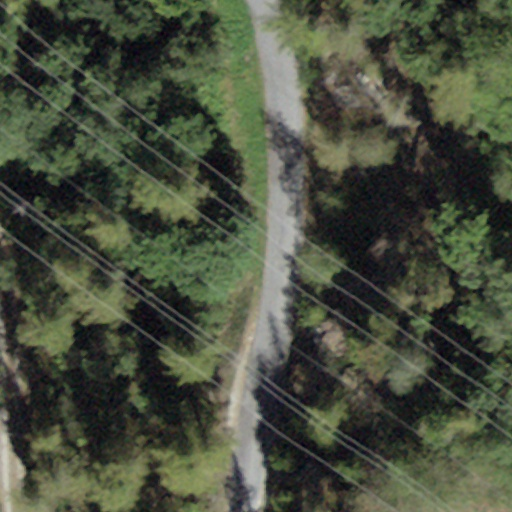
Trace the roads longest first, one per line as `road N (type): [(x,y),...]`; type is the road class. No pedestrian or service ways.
road 1 (unclassified): [(261,0),(280,108),(279,246),(236,511)]
road 2 (track): [(9,511),(0,379)]
